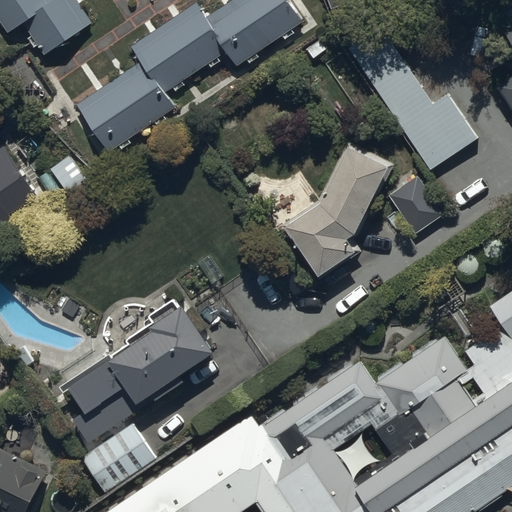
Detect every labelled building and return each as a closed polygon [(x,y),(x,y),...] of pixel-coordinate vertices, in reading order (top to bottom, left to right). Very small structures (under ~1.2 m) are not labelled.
[(0,0),(0,16),(9,30),(26,20),(47,52),(92,22),(77,0),(0,0)] [(228,49),(238,64),(303,21),(289,0),(229,0),(208,14),(198,0),(197,0),(130,44),(141,60),(79,100),(110,148),(176,105),(166,89),(228,49)] [(328,0),(332,10),(359,0),(328,0)] [(511,2),(505,8),(511,17),(511,25),(508,28),(511,33),(511,74),(497,84),(511,106),(511,2)] [(402,121),(433,169),(481,138),(449,90),(433,101),(384,26),(353,47),(402,121)] [(284,222),(321,277),(362,250),(354,238),(394,161),(350,139),(320,198),(284,222)] [(11,210),(37,193),(5,144),(0,147),(0,230),(17,219),(11,210)] [(73,154),(53,168),(78,204),(98,190),(73,154)] [(391,193),(417,233),(445,214),(419,175),(391,193)] [(253,415),(108,511),(475,511),(511,487),(511,291),(377,382),(363,362),(262,429),(253,415)] [(114,416),(217,349),(189,307),(86,374),(69,385),(86,412),(103,401),(114,416)] [(154,456),(132,424),(81,457),(102,490),(154,456)] [(0,511),(27,511),(48,470),(0,446),(0,511)]
